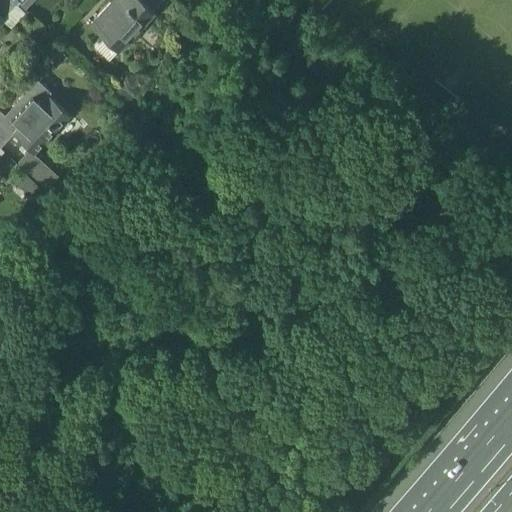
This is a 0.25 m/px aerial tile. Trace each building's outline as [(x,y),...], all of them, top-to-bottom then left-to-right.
[(11,27),(24,12),(11,0),(0,0),(0,21),(2,19),(11,27)] [(11,0),(24,12),(25,11),(24,10),(33,0),(11,0)] [(110,0),(90,23),(102,34),(93,44),(109,59),(118,49),(155,10),(153,8),(160,0),(110,0)] [(38,49),(55,66),(66,55),(49,38),(38,49)] [(0,108),(0,145),(13,132),(33,151),(69,112),(48,93),(51,91),(38,78),(5,113),(0,108)] [(117,96),(125,103),(133,95),(126,88),(117,96)] [(33,198),(42,188),(27,174),(18,184),(33,198)]
